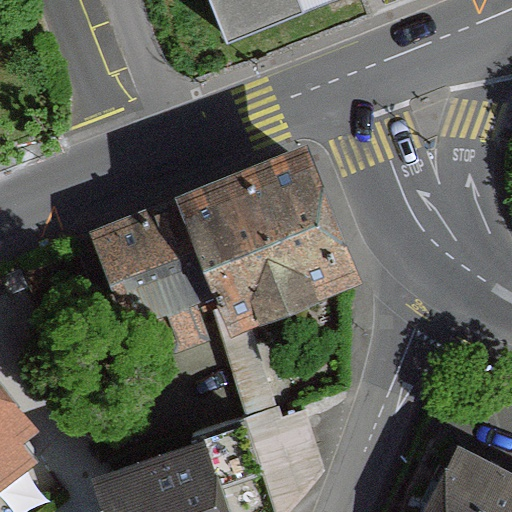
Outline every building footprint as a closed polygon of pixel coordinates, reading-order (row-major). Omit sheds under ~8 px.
[(223,0),(236,36),(310,8),(307,0),(223,0)] [(220,286),(223,293),(338,247),(304,163),(290,157),(187,198),(220,286)] [(195,295),(220,286),(187,198),(107,227),(143,314),(160,308),(195,295)] [(207,331),(195,295),(160,308),(173,343),(207,331)] [(251,431),(283,420),(242,306),(229,311),(225,303),(217,307),(251,412),(246,416),(251,431)] [(22,418),(0,390),(0,473),(35,446),(17,422),(22,418)] [(283,420),(251,431),(262,466),(279,511),(286,511),(322,470),(305,411),(283,420)] [(226,511),(215,480),(262,466),(251,431),(246,416),(197,434),(201,443),(109,476),(121,511),(226,511)] [(433,500),(426,511),(511,511),(511,473),(452,442),(424,496),(433,500)]
